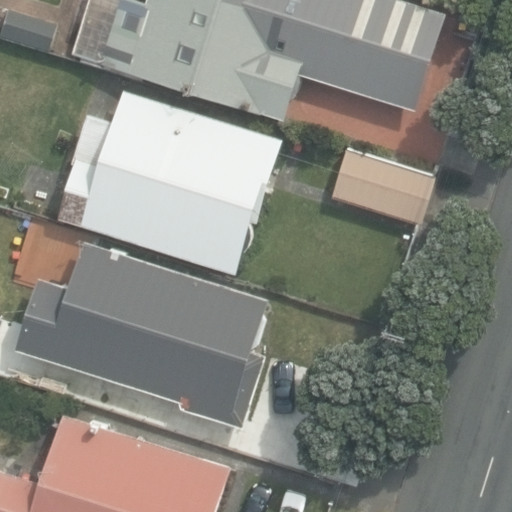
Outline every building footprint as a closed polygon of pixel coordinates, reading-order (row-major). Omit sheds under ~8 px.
[(450,13),(407,0),(151,0),(151,3),(142,0),(92,0),(76,54),(289,118),(303,73),(422,109),(450,13)] [(67,215),(246,272),(251,254),(258,244),(260,233),(260,227),(288,139),(130,88),(121,119),(95,110),(78,161),(84,163),(67,215)] [(339,195),(425,223),(440,175),(355,147),(339,195)] [(191,407),(248,425),(271,353),(258,348),(274,299),(91,240),(76,286),(46,277),(23,348),(193,402),(191,407)] [(220,511),(236,461),(70,411),(50,478),(0,463),(0,511),(220,511)]
